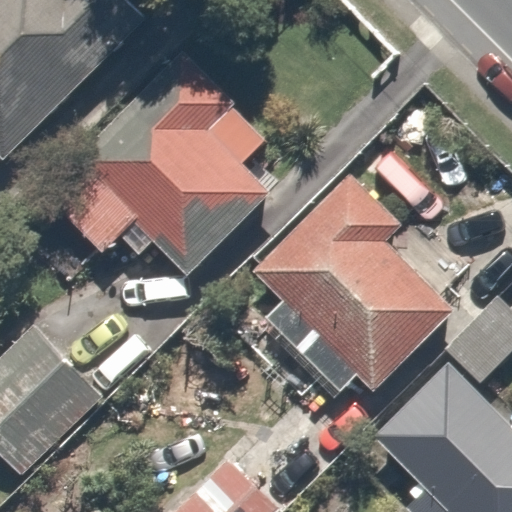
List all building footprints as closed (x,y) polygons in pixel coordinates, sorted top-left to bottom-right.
[(0,0),(0,144),(16,161),(160,21),(139,0),(0,0)] [(278,141),(196,58),(55,195),(115,256),(148,223),(200,276),(283,196),(253,165),(278,141)] [(412,226),(362,176),(265,274),(384,392),(464,312),(395,243),(412,226)] [(357,371),(282,298),(262,319),(337,391),(357,371)] [(27,319),(0,347),(0,453),(16,469),(96,387),(27,319)] [(511,511),(511,420),(461,368),(386,440),(455,511),(511,511)] [(214,511),(190,487),(163,511),(214,511)]
